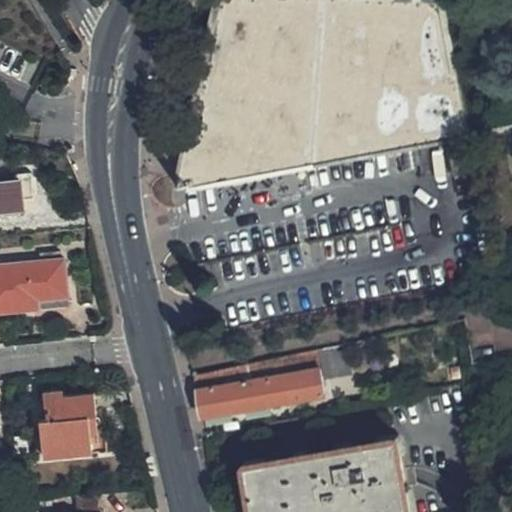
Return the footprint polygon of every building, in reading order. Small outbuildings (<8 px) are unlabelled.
[(469,131),(446,0),(218,0),(203,67),(176,189),(208,182),(343,156),(469,131)] [(33,196),(33,194),(30,172),(15,174),(14,179),(4,180),(0,180),(0,215),(0,216),(18,214),(18,207),(22,207),(21,197),(33,196)] [(2,263),(0,263),(0,310),(10,310),(38,307),(38,298),(68,294),(64,257),(42,259),(2,263)] [(69,303),(68,294),(38,298),(38,307),(69,303)] [(325,393),(316,348),(193,372),(202,416),(325,393)] [(96,412),(94,391),(63,394),(62,389),(43,391),(46,420),(41,421),(45,456),(106,450),(104,425),(108,424),(107,410),(96,412)] [(105,390),(94,391),(96,412),(107,410),(105,390)] [(402,511),(409,511),(396,438),(248,464),(256,511),(402,511)] [(98,490),(74,493),(76,511),(91,509),(91,508),(100,507),(98,490)]
